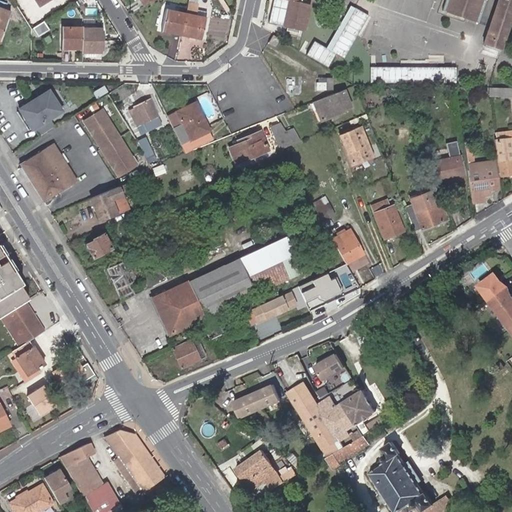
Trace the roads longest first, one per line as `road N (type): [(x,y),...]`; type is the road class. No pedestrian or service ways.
road 1 (secondary): [(141,400),(321,328),(497,221)]
road 2 (primary): [(0,179),(141,400)]
road 3 (tertiary): [(0,471),(117,405),(141,400)]
road 4 (residential): [(0,68),(147,70)]
road 5 (residential): [(147,70),(215,65),(239,45),(250,0)]
road 6 (primary): [(141,400),(222,511)]
